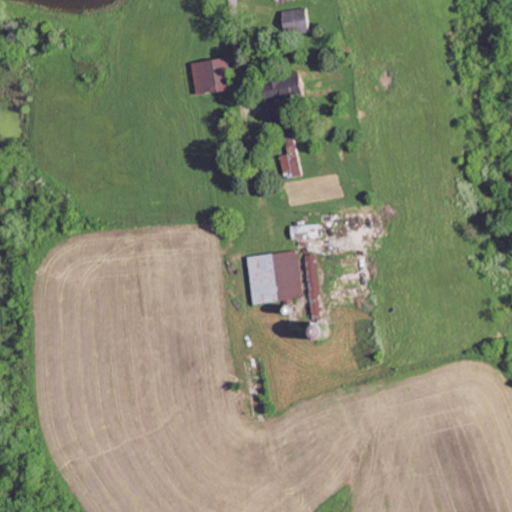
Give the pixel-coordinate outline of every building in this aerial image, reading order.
[(193,61),(195,93),(232,91),(229,59),(193,61)] [(273,123),(295,117),(289,97),(304,92),(299,75),(262,87),(273,123)] [(302,173),(293,134),(284,136),(288,154),(279,156),(285,178),(302,173)] [(291,225),(292,233),(308,232),(308,238),(322,237),(321,223),(291,225)] [(254,304),(304,299),(299,251),(249,256),(254,304)] [(323,321),(319,253),(309,254),(313,321),(323,321)]
